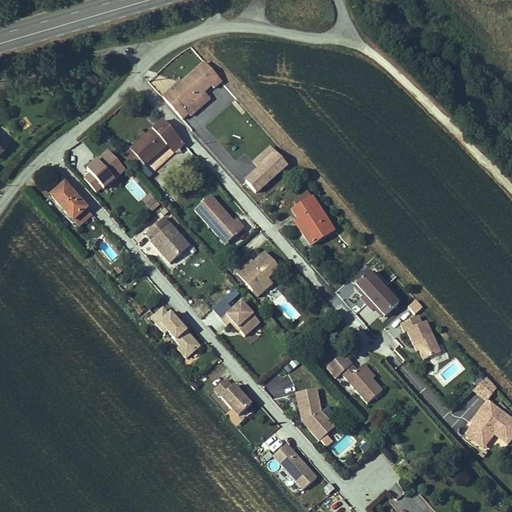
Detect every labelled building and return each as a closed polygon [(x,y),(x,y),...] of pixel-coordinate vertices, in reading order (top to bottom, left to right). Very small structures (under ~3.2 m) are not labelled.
[(187,113),(184,109),(205,91),(220,78),(205,61),(181,81),(169,91),(166,88),(160,94),(181,118),(187,113)] [(110,82),(99,72),(94,77),(105,87),(110,82)] [(179,77),(166,88),(169,91),(181,81),(179,77)] [(210,97),(205,91),(184,109),(187,113),(189,116),(210,97)] [(178,136),(164,121),(124,156),(137,172),(166,146),(178,136)] [(184,144),(178,136),(166,146),(172,153),(184,144)] [(288,166),(278,154),(272,148),(255,163),(261,170),(247,182),(257,194),(288,166)] [(108,193),(129,174),(111,153),(86,175),(91,181),(88,183),(100,196),(106,191),(108,193)] [(83,206),(60,181),(48,192),(70,217),(83,206)] [(334,231),(307,191),(293,201),(298,208),(293,211),(298,219),(305,228),(300,231),(311,247),(334,231)] [(157,201),(149,192),(141,199),(149,208),(157,201)] [(231,224),(207,199),(194,211),(226,245),(241,230),(233,222),(231,224)] [(75,223),(88,211),(83,206),(70,217),(75,223)] [(190,246),(165,217),(146,233),(152,240),(151,241),(171,263),(190,246)] [(294,222),(300,231),(305,228),(298,219),(294,222)] [(238,275),(254,293),(269,280),(280,270),(266,254),(254,264),(246,272),(244,269),(238,275)] [(252,262),(244,269),(246,272),(254,264),(252,262)] [(120,265),(114,270),(118,275),(124,270),(120,265)] [(399,306),(369,275),(356,288),(364,297),(361,300),(373,313),(376,310),(385,319),(399,306)] [(261,301),(276,287),(269,280),(254,293),(261,301)] [(259,324),(242,302),(221,318),(226,325),(231,321),(243,336),(259,324)] [(198,344),(169,311),(167,313),(162,306),(150,316),(164,332),(167,329),(179,343),(176,346),(185,356),(198,344)] [(401,327),(405,335),(408,333),(415,348),(417,347),(425,362),(441,354),(426,323),(422,326),(419,318),(401,327)] [(337,380),(342,375),(370,406),(384,392),(375,382),(363,368),(359,372),(343,355),(328,370),(337,380)] [(366,365),(363,368),(375,382),(378,378),(366,365)] [(250,403),(233,383),(231,384),(225,377),(214,387),(237,414),(250,403)] [(485,402),(498,389),(486,378),(473,391),(485,402)] [(328,419),(319,409),(313,386),(294,391),(300,415),(302,414),(303,417),(301,419),(319,439),(324,434),(327,432),(321,425),(328,419)] [(511,442),(511,424),(500,415),(502,413),(489,403),(480,415),(483,417),(475,427),(470,434),(480,441),(484,437),(491,442),(496,436),(509,446),(511,442)] [(511,420),(502,413),(500,415),(511,424),(511,420)] [(327,432),(334,425),(328,419),(321,425),(327,432)] [(331,442),(324,434),(319,439),(326,447),(331,442)] [(485,450),(491,442),(484,437),(480,441),(470,434),(468,437),(485,450)] [(300,459),(285,442),(272,454),(301,488),(314,476),(303,463),(301,464),(298,461),(300,459)] [(264,447),(258,452),(267,462),(273,457),(264,447)] [(404,459),(397,464),(403,470),(409,465),(404,459)]
